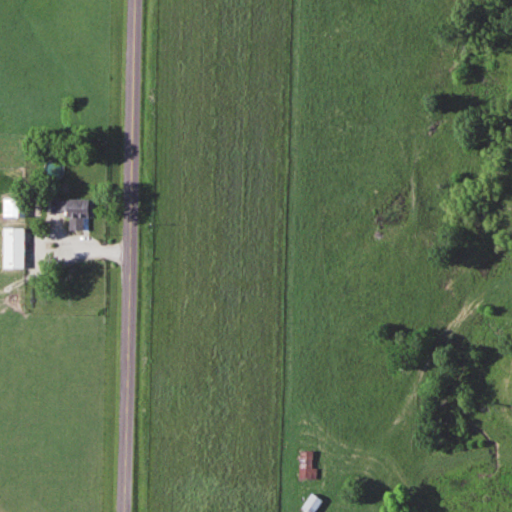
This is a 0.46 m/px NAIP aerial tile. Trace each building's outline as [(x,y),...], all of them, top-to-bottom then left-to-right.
[(25,199),(3,199),(3,218),(25,218),(25,199)] [(72,215),(72,231),(88,231),(89,218),(95,218),(96,200),(62,199),(61,215),(72,215)] [(4,269),(28,269),(28,228),(4,228),(4,269)] [(316,479),(316,451),(300,451),(300,479),(316,479)] [(301,509),(305,511),(316,511),(325,500),(313,492),(301,509)]
